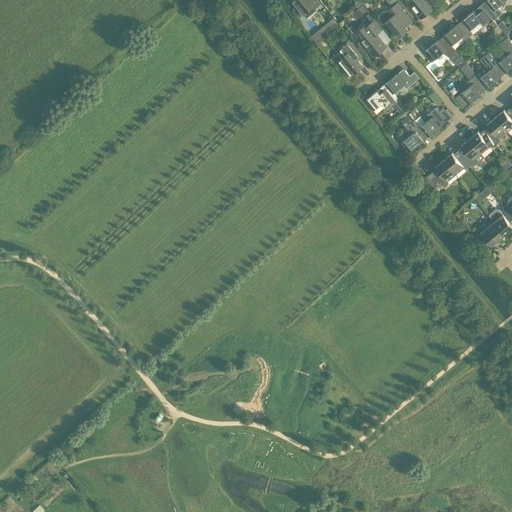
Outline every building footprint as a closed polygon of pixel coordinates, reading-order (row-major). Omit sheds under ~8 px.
[(315,7),(320,3),(317,0),(292,0),(297,5),(293,8),(293,10),(298,16),(300,16),(303,13),(307,18),(317,9),(315,7)] [(408,0),(406,1),(420,17),(432,7),(426,0),(408,0)] [(485,0),(481,4),(493,20),(503,12),(498,6),(505,0),(485,0)] [(377,18),(383,24),(386,22),(398,36),(407,28),(400,20),(406,14),(396,2),(386,11),(382,10),(378,14),(377,18)] [(493,20),(481,4),(462,19),(473,33),(491,18),(493,20)] [(366,10),(362,5),(357,9),(362,14),(366,10)] [(367,24),(356,33),(374,55),(386,46),(375,34),(381,29),(373,19),(367,24)] [(473,33),(462,19),(444,35),(460,55),(460,54),(452,44),(462,36),(465,40),(473,33)] [(498,25),(502,30),(507,27),(502,21),(498,25)] [(507,26),(507,27),(502,30),(506,35),(511,31),(507,26)] [(324,34),(319,29),(312,35),(316,40),(324,34)] [(465,60),(460,55),(444,35),(425,50),(433,60),(443,52),(454,60),(460,65),(465,60)] [(507,54),(498,62),(497,62),(505,72),(511,66),(511,42),(507,37),(501,41),(507,54)] [(351,75),(362,65),(352,52),(356,49),(349,40),(339,48),(344,54),(338,59),(351,75)] [(505,72),(497,62),(498,62),(489,51),(480,59),(486,65),(476,74),(487,87),(505,72)] [(385,83),(393,93),(403,85),(406,88),(415,81),(404,68),(385,83)] [(468,103),(487,87),(476,74),(461,86),(464,90),(460,93),(468,103)] [(402,113),(406,109),(393,93),(385,83),(365,99),(374,109),(382,103),(387,109),(394,103),(402,113)] [(437,105),(442,100),(439,97),(439,96),(433,100),(437,105)] [(415,119),(414,118),(428,135),(447,120),(436,107),(427,114),(430,118),(425,122),(420,115),(415,119)] [(511,112),(509,115),(504,109),(495,116),(507,131),(511,126),(511,112)] [(410,151),(428,135),(414,118),(415,119),(409,112),(401,119),(412,133),(402,141),(410,151)] [(487,123),(492,129),(487,133),(496,143),(501,140),(499,138),(507,131),(495,116),(487,123)] [(483,136),(478,131),(470,138),(481,152),(490,145),(491,147),(496,143),(487,133),(483,136)] [(485,156),(481,152),(470,138),(461,145),(466,151),(461,154),(470,165),(472,167),(485,156)] [(452,152),(444,159),(456,174),(464,167),(466,169),(470,165),(461,154),(457,158),(452,152)] [(501,163),(506,169),(511,164),(507,158),(501,163)] [(447,181),(456,174),(444,159),(435,166),(440,172),(435,176),(439,180),(444,186),(449,182),(447,181)] [(439,180),(435,176),(432,171),(426,177),(433,186),(439,180)] [(479,194),(475,197),(480,202),(483,199),(479,194)] [(511,227),(511,224),(509,220),(511,217),(511,215),(504,206),(500,210),(499,209),(495,209),(489,214),(493,219),(505,233),(511,227)] [(493,219),(484,226),(483,224),(478,228),(492,244),(505,233),(493,219)] [(486,241),(480,233),(477,236),(483,243),(486,241)] [(160,411),(154,419),(158,422),(163,413),(160,411)]
